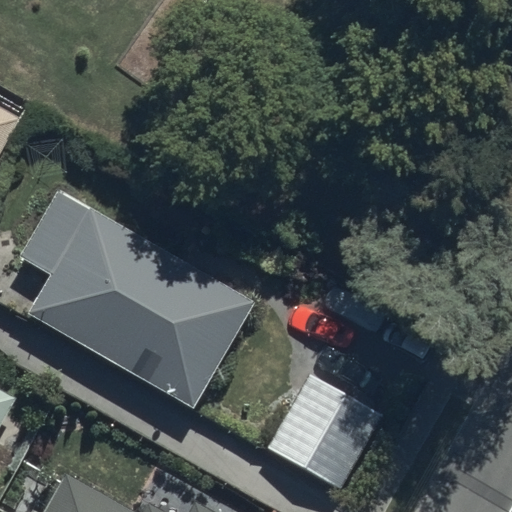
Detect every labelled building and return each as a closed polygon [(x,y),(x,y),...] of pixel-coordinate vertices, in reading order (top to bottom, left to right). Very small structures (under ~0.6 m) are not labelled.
[(0,148),(16,120),(0,110),(0,148)] [(247,305),(53,194),(16,259),(41,274),(18,315),(186,412),(247,305)] [(374,413),(302,377),(264,451),(336,488),(374,413)] [(0,420),(11,400),(0,394),(0,420)] [(122,511),(62,476),(40,511),(203,511),(187,502),(180,511),(154,511),(141,504),(136,511),(122,511)]
